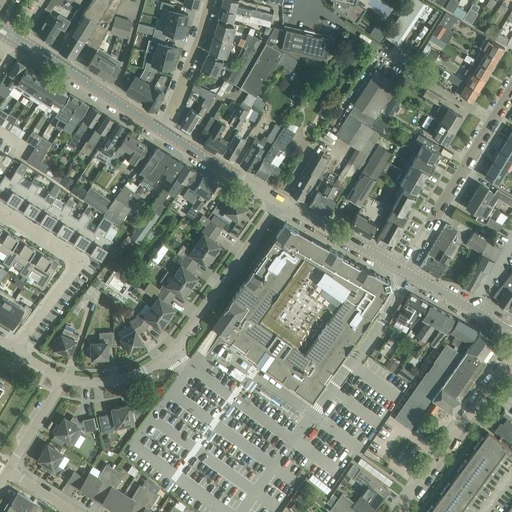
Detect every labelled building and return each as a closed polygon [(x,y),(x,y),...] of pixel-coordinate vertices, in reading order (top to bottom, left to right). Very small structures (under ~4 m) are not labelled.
[(83,0),(80,4),(86,7),(58,51),(73,60),(74,59),(75,59),(77,56),(77,54),(85,42),(97,50),(99,47),(102,41),(108,27),(120,1),(120,0),(83,0)] [(271,21),(273,14),(237,6),(238,1),(232,0),(221,0),(221,2),(221,4),(221,8),(271,21)] [(333,0),(332,5),(356,23),(366,9),(357,2),(357,0),(333,0)] [(399,46),(425,3),(420,0),(408,0),(386,38),(399,46)] [(459,1),(456,0),(449,0),(445,7),(453,12),(459,1)] [(496,1),(495,0),(489,0),(486,5),(492,8),(496,1)] [(174,4),(161,1),(160,7),(168,9),(166,20),(185,25),(188,14),(172,10),(174,4)] [(506,7),(501,4),(497,11),(502,13),(506,7)] [(271,21),(221,8),(220,11),(218,12),(218,15),(218,16),(218,18),(233,21),(234,18),(270,27),(271,21)] [(478,13),(470,8),(463,19),(471,24),(478,13)] [(439,23),(449,29),(456,18),(446,12),(439,23)] [(58,14),(56,17),(49,13),(37,33),(44,38),(43,39),(48,42),(49,40),(51,42),(59,28),(64,31),(70,21),(58,14)] [(119,34),(124,19),(116,17),(111,32),(119,34)] [(124,19),(119,34),(126,37),(131,22),(124,19)] [(163,30),(154,28),(153,34),(165,37),(167,32),(182,36),(185,25),(166,20),(163,30)] [(234,27),(218,22),(215,31),(213,33),(213,36),(213,37),(229,42),(234,27)] [(450,30),(438,23),(432,34),(436,36),(444,40),(450,30)] [(379,32),(373,28),(370,33),(380,40),(388,27),(384,24),(379,32)] [(283,29),(274,27),(265,42),(283,52),(300,55),(325,61),(332,36),(284,25),(283,29)] [(265,42),(249,33),(246,40),(242,47),(245,49),(237,63),(235,62),(235,63),(231,71),(226,78),(227,79),(248,92),(244,100),(242,100),(240,105),(237,103),(237,104),(238,104),(249,110),(251,106),(257,97),(276,63),(283,52),(265,42)] [(509,40),(498,33),(495,39),(506,45),(509,40)] [(165,37),(153,34),(151,41),(157,42),(154,53),(164,55),(166,56),(174,58),(177,47),(164,43),(165,37)] [(436,36),(432,34),(426,44),(430,46),(436,36)] [(504,48),(486,36),(479,47),(498,58),(504,48)] [(229,42),(213,37),(213,38),(211,40),(211,43),(208,52),(224,57),(229,42)] [(240,37),(237,44),(242,47),(246,40),(240,37)] [(99,47),(97,50),(87,66),(99,73),(110,55),(99,47)] [(424,47),(420,55),(423,57),(428,50),(424,47)] [(498,58),(479,47),(481,49),(475,59),(491,69),(498,58)] [(439,54),(430,48),(424,57),(433,63),(439,54)] [(283,52),(276,63),(291,71),(300,55),(283,52)] [(152,63),(146,62),(144,68),(146,69),(151,70),(155,71),(156,71),(158,65),(171,69),(174,58),(166,56),(164,55),(154,53),(152,63)] [(223,61),(207,54),(204,62),(202,63),(201,66),(201,68),(201,69),(216,76),(223,61)] [(229,60),(228,61),(235,63),(235,62),(236,57),(229,54),(227,60),(229,60)] [(491,69),(479,62),(475,59),(467,54),(464,59),(472,64),(469,70),(485,80),(491,69)] [(121,61),(110,55),(99,73),(111,80),(119,67),(121,61)] [(26,65),(17,60),(8,73),(12,76),(7,84),(3,82),(0,86),(0,93),(6,97),(12,87),(26,65)] [(228,61),(225,67),(230,70),(231,71),(235,63),(228,61)] [(22,93),(36,72),(26,66),(26,65),(12,87),(22,93)] [(478,90),(485,80),(469,70),(467,69),(464,73),(470,77),(466,83),(478,90)] [(332,184),(332,185),(337,188),(344,192),(359,168),(362,164),(380,133),(373,129),(370,126),(380,111),(388,99),(397,84),(401,77),(395,73),(391,80),(375,70),(353,104),(354,105),(336,133),(335,134),(356,147),(343,168),(335,181),(334,181),(332,184)] [(36,72),(22,93),(31,98),(44,77),(36,72)] [(478,90),(450,73),(447,79),(459,86),(455,91),(462,95),(472,101),(478,90)] [(144,81),(135,75),(126,90),(130,92),(129,94),(134,97),(144,81)] [(44,77),(31,98),(39,104),(53,82),(44,77)] [(153,86),(144,81),(134,97),(140,101),(141,99),(144,101),(153,86)] [(53,82),(39,104),(47,109),(61,88),(53,82)] [(194,84),(192,91),(205,98),(208,100),(212,92),(194,84)] [(152,110),(164,92),(154,85),(153,86),(144,101),(142,103),(152,110)] [(61,88),(47,109),(55,114),(68,93),(61,88)] [(441,97),(427,88),(423,95),(437,104),(441,97)] [(62,127),(79,100),(70,94),(62,107),(61,106),(55,115),(59,118),(56,123),(62,127)] [(191,108),(180,126),(190,132),(205,108),(207,109),(211,102),(205,98),(201,105),(199,104),(195,111),(191,108)] [(382,112),(392,117),(395,111),(393,110),(397,103),(390,99),(382,112)] [(79,118),(80,118),(89,105),(79,100),(66,120),(62,127),(68,131),(73,123),(75,124),(79,118)] [(332,106),(325,101),(317,113),(325,118),(332,106)] [(237,104),(227,121),(238,128),(241,123),(249,110),(238,104),(237,104)] [(444,115),(440,121),(455,130),(463,117),(441,104),(437,110),(444,115)] [(101,112),(92,107),(69,144),(74,147),(81,135),(82,135),(89,124),(93,126),(101,112)] [(253,111),(249,118),(256,123),(260,115),(253,111)] [(114,120),(104,114),(88,141),(87,140),(80,150),(88,155),(102,133),(105,135),(114,120)] [(211,116),(201,133),(208,137),(203,145),(214,151),(216,149),(221,152),(228,142),(219,136),(225,125),(211,116)] [(124,126),(116,121),(110,130),(102,143),(103,143),(99,149),(98,148),(94,155),(105,162),(107,160),(112,152),(115,148),(109,144),(112,139),(115,141),(124,126)] [(455,130),(440,121),(436,128),(429,123),(425,130),(446,143),(455,130)] [(284,125),(280,123),(278,125),(276,124),(267,137),(264,136),(261,141),(265,144),(267,142),(271,145),(284,125)] [(294,131),(284,125),(253,172),(264,179),(269,172),(276,176),(280,168),(269,162),(275,154),(278,156),(294,131)] [(136,139),(127,133),(115,152),(124,158),(136,139)] [(245,140),(235,134),(223,155),(233,161),(245,140)] [(253,142),(240,165),(252,172),(262,156),(266,150),(268,145),(265,144),(261,141),(256,138),(253,142)] [(440,154),(441,153),(415,138),(409,148),(417,153),(435,163),(436,162),(435,162),(440,154)] [(136,139),(124,158),(136,165),(148,147),(136,139)] [(511,144),(506,141),(499,153),(511,160),(511,144)] [(43,147),(37,144),(31,154),(41,161),(47,150),(50,145),(46,142),(43,147)] [(392,153),(379,145),(347,197),(361,205),(367,194),(392,153)] [(144,176),(145,177),(164,151),(157,146),(139,173),(144,176)] [(430,173),(435,163),(412,150),(407,160),(430,173)] [(160,173),(172,156),(164,151),(150,171),(145,177),(144,176),(142,178),(152,185),(154,183),(160,173)] [(314,151),(294,185),(289,193),(303,202),(328,159),(314,151)] [(117,155),(112,152),(107,160),(118,167),(119,165),(113,161),(117,155)] [(511,160),(499,153),(492,164),(504,171),(511,160)] [(46,173),(50,166),(41,161),(31,154),(30,154),(26,161),(46,173)] [(170,180),(183,163),(172,156),(160,173),(170,180)] [(429,174),(430,173),(407,160),(401,170),(424,183),(429,174)] [(10,179),(3,190),(10,194),(6,200),(11,203),(17,206),(17,207),(21,201),(28,190),(27,190),(28,188),(19,182),(23,175),(23,174),(28,166),(21,162),(10,179)] [(193,169),(185,164),(168,191),(170,192),(173,194),(182,181),(184,183),(193,169)] [(504,171),(492,164),(485,176),(497,183),(504,171)] [(193,169),(184,183),(193,189),(187,198),(194,202),(186,215),(193,219),(203,202),(205,203),(210,193),(217,183),(211,179),(210,180),(203,175),(202,175),(193,169)] [(424,183),(401,170),(402,171),(396,180),(396,181),(403,185),(418,193),(419,192),(424,183)] [(4,176),(0,182),(0,188),(3,190),(10,179),(4,176)] [(314,195),(309,204),(318,209),(332,185),(332,184),(334,181),(328,177),(326,181),(328,182),(322,193),(317,190),(314,195)] [(28,190),(21,201),(27,205),(23,210),(28,214),(33,217),(34,217),(38,212),(44,201),(44,200),(45,198),(36,192),(39,187),(37,186),(32,183),(32,182),(28,188),(27,190),(28,190)] [(134,192),(124,184),(118,193),(112,201),(103,214),(119,225),(140,195),(134,192)] [(480,184),(473,195),(481,200),(486,203),(493,207),(496,201),(498,199),(511,207),(511,198),(496,189),(494,193),(489,190),(480,184)] [(332,185),(318,209),(328,214),(333,206),(335,201),(330,198),(337,188),(332,185)] [(418,193),(403,185),(396,198),(397,198),(411,206),(415,199),(416,198),(415,198),(418,194),(418,193)] [(86,192),(82,198),(89,204),(93,206),(95,208),(103,214),(112,201),(104,195),(90,186),(86,192)] [(168,191),(164,188),(149,207),(150,208),(130,236),(137,241),(158,214),(160,216),(167,207),(161,203),(170,192),(168,191)] [(44,201),(38,212),(43,215),(40,221),(45,224),(50,227),(51,228),(54,222),(61,211),(60,211),(62,209),(52,203),(56,197),(48,193),(45,198),(44,200),(44,201)] [(387,205),(367,194),(361,205),(349,225),(369,236),(387,205)] [(473,195),(466,207),(475,212),(486,218),(489,213),(493,207),(481,200),(473,195)] [(391,196),(388,201),(393,204),(396,199),(391,196)] [(234,198),(232,201),(232,200),(230,200),(228,200),(227,201),(226,203),(225,205),(226,207),(226,208),(227,208),(225,211),(238,221),(247,207),(241,203),(243,202),(237,197),(235,199),(234,198)] [(411,206),(397,198),(392,206),(396,209),(405,215),(405,214),(406,214),(409,209),(411,206)] [(61,211),(54,222),(60,226),(56,231),(62,235),(67,238),(68,238),(71,233),(78,222),(77,221),(79,219),(69,213),(73,208),(70,206),(66,203),(65,203),(62,209),(60,211),(61,211)] [(392,206),(386,217),(388,218),(376,239),(375,240),(390,248),(394,241),(393,241),(402,226),(403,224),(405,225),(408,219),(407,218),(408,216),(406,215),(406,214),(405,214),(405,215),(396,209),(392,206)] [(78,222),(71,233),(77,236),(73,242),(78,245),(84,248),(84,249),(88,243),(95,232),(94,232),(95,230),(86,224),(90,217),(87,215),(83,212),(79,219),(77,221),(78,222)] [(198,220),(206,226),(218,234),(222,228),(203,214),(198,220)] [(95,232),(88,243),(94,247),(90,252),(95,256),(101,259),(102,258),(103,259),(107,253),(106,252),(110,246),(113,241),(105,235),(113,222),(104,216),(95,230),(94,232),(95,232)] [(501,224),(489,217),(485,223),(497,230),(501,224)] [(223,310),(212,325),(213,326),(214,327),(222,332),(220,335),(230,342),(244,351),(256,360),(255,361),(256,361),(257,360),(265,365),(264,367),(265,367),(282,379),(294,388),(295,388),(312,400),(325,382),(325,381),(333,371),(345,353),(355,341),(354,340),(362,330),(371,317),(383,301),(391,287),(391,286),(390,286),(389,282),(390,281),(389,281),(374,273),(374,272),(360,265),(343,255),(329,247),(310,237),(299,231),(299,230),(285,223),(276,236),(274,239),(265,252),(253,268),(244,281),(232,298),(232,297),(223,310)] [(446,223),(420,266),(438,277),(443,269),(444,270),(446,269),(448,266),(448,265),(446,264),(451,256),(444,252),(457,230),(446,223)] [(213,240),(218,234),(206,226),(201,232),(204,234),(197,243),(215,256),(219,251),(217,249),(220,245),(213,240)] [(5,238),(0,245),(0,250),(7,255),(3,262),(10,267),(15,259),(22,248),(21,248),(15,244),(19,239),(14,235),(8,232),(4,237),(5,238)] [(474,232),(466,243),(481,253),(487,241),(474,232)] [(501,249),(487,241),(481,253),(463,285),(474,291),(481,276),(482,277),(485,271),(488,272),(501,249)] [(22,248),(15,259),(24,265),(19,273),(27,277),(32,270),(38,259),(38,258),(32,255),(36,249),(31,246),(25,243),(25,242),(21,248),(22,248)] [(215,256),(197,243),(191,251),(183,244),(177,253),(183,257),(195,266),(199,260),(206,265),(209,261),(211,262),(215,256)] [(110,246),(106,252),(107,253),(112,256),(117,250),(110,246)] [(38,259),(32,270),(41,276),(36,283),(44,288),(55,269),(49,265),(52,260),(47,256),(42,253),(41,253),(38,258),(38,259)] [(195,266),(183,257),(178,264),(181,265),(174,275),(192,288),(196,282),(194,281),(198,277),(191,272),(195,266)] [(511,271),(493,296),(499,300),(498,302),(497,303),(507,309),(508,307),(511,301),(511,271)] [(192,288),(174,275),(167,285),(165,283),(160,289),(172,298),(176,292),(183,297),(186,292),(188,294),(192,288)] [(76,276),(74,281),(83,286),(86,282),(76,276)] [(150,281),(149,282),(143,290),(156,299),(151,307),(169,320),(173,314),(172,313),(175,308),(168,303),(172,298),(160,289),(150,281)] [(83,295),(96,304),(101,291),(91,284),(83,295)] [(0,319),(2,320),(14,300),(15,300),(16,298),(0,288),(0,319)] [(404,326),(419,298),(411,293),(408,297),(403,306),(408,308),(404,314),(400,312),(394,322),(400,325),(404,327),(404,326)] [(72,308),(75,297),(67,294),(63,305),(72,308)] [(101,295),(99,301),(105,303),(107,297),(101,295)] [(404,326),(410,330),(417,317),(420,318),(421,316),(428,303),(419,298),(404,326)] [(14,300),(2,320),(3,321),(2,322),(9,327),(9,325),(12,327),(17,319),(19,315),(24,319),(31,308),(25,304),(24,306),(15,300),(14,300)] [(64,312),(67,308),(58,303),(55,307),(64,312)] [(438,308),(430,303),(421,319),(424,321),(415,334),(420,337),(431,322),(438,308)] [(75,305),(71,310),(76,314),(80,309),(75,305)] [(169,320),(151,307),(144,316),(139,312),(135,318),(145,329),(150,321),(160,329),(164,324),(165,325),(169,320)] [(446,313),(438,308),(431,322),(420,337),(425,341),(435,326),(438,328),(446,313)] [(456,318),(446,313),(438,328),(441,330),(430,346),(436,351),(443,341),(446,336),(456,318)] [(145,329),(135,318),(129,321),(134,330),(121,337),(122,340),(120,343),(121,345),(122,347),(123,349),(125,349),(127,349),(129,351),(130,350),(131,352),(138,349),(137,347),(143,343),(137,333),(145,329)] [(478,330),(467,324),(457,319),(450,332),(455,335),(451,343),(460,348),(464,340),(470,343),(478,330)] [(78,334),(64,328),(60,337),(58,337),(56,337),(55,339),(54,341),(54,343),(55,345),(56,346),(55,349),(57,349),(56,351),(63,354),(64,352),(70,355),(78,334)] [(114,336),(114,331),(99,332),(100,342),(91,343),(91,345),(89,346),(88,348),(87,350),(87,352),(88,354),(90,355),(92,356),(92,359),(93,358),(94,361),(101,360),(101,358),(108,358),(107,346),(115,346),(114,336)] [(494,341),(480,331),(463,355),(432,399),(451,412),(486,363),(481,359),(489,348),(492,350),(494,347),(496,345),(493,343),(494,341)] [(407,333),(403,338),(412,344),(415,339),(407,333)] [(426,371),(394,417),(406,426),(408,424),(411,426),(410,427),(411,427),(431,398),(432,399),(463,355),(446,343),(433,362),(434,362),(427,372),(426,371)] [(391,357),(386,366),(393,371),(399,363),(391,357)] [(399,372),(398,373),(403,377),(404,376),(408,371),(402,367),(399,372)] [(255,382),(251,379),(245,388),(248,390),(255,382)] [(433,400),(423,414),(430,419),(439,405),(433,400)] [(236,407),(232,404),(225,413),(229,416),(236,407)] [(98,416),(100,426),(102,433),(113,431),(112,426),(116,425),(116,426),(134,423),(133,420),(135,420),(134,412),(131,413),(130,405),(112,409),(114,415),(108,416),(107,414),(98,416)] [(511,414),(505,409),(500,415),(500,416),(498,419),(496,418),(491,425),(510,439),(511,436),(511,414)] [(54,432),(62,437),(70,442),(77,432),(80,434),(82,430),(85,429),(85,431),(97,429),(94,417),(82,420),(83,421),(80,422),(72,417),(73,416),(73,415),(70,420),(65,417),(60,425),(58,424),(54,432)] [(216,433),(213,431),(206,439),(210,442),(216,433)] [(459,511),(505,451),(507,452),(509,454),(510,453),(511,450),(511,449),(488,432),(483,438),(482,437),(474,448),(475,449),(467,461),(465,460),(457,471),(459,472),(450,484),(448,483),(440,493),(442,494),(433,506),(431,505),(426,511),(459,511)] [(55,475),(60,466),(57,464),(63,454),(46,443),(42,451),(43,452),(38,459),(43,463),(40,467),(41,468),(42,466),(55,475)] [(96,500),(115,469),(114,468),(111,466),(106,463),(98,477),(89,472),(80,487),(91,494),(89,496),(96,500)] [(114,508),(123,493),(116,488),(124,474),(115,469),(96,500),(102,504),(104,502),(114,508)] [(366,488),(361,495),(375,506),(382,496),(384,498),(383,499),(384,499),(389,492),(390,492),(360,469),(353,478),(366,488)] [(74,471),(72,474),(67,482),(78,489),(79,487),(85,478),(74,471)] [(172,483),(171,482),(165,490),(168,493),(174,485),(172,483)] [(306,482),(300,490),(304,493),(310,485),(306,482)] [(134,511),(148,489),(140,484),(131,498),(123,493),(114,508),(119,511),(134,511)] [(149,490),(134,511),(153,511),(149,509),(158,495),(149,490)] [(4,510),(6,511),(26,511),(27,511),(37,511),(41,506),(18,492),(12,500),(11,499),(4,510)] [(370,511),(375,506),(361,495),(355,503),(342,493),(339,497),(333,493),(330,497),(349,511),(370,511)] [(349,511),(330,497),(326,502),(332,506),(329,510),(331,511),(349,511)]
